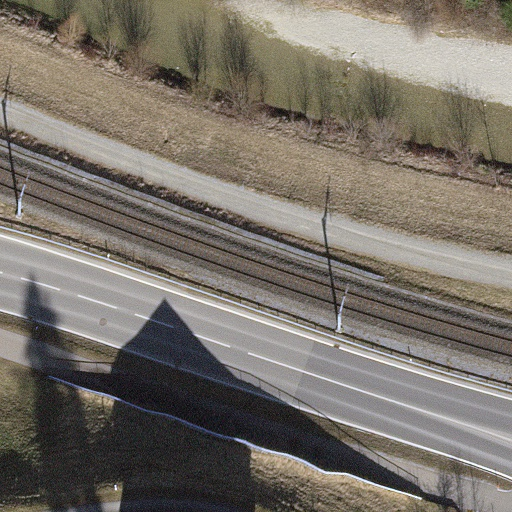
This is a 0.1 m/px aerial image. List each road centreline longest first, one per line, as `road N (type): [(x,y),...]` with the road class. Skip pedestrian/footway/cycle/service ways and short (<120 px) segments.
road 1 (primary): [(511,439),(0,271)]
road 2 (track): [(0,111),(278,215),(511,273)]
